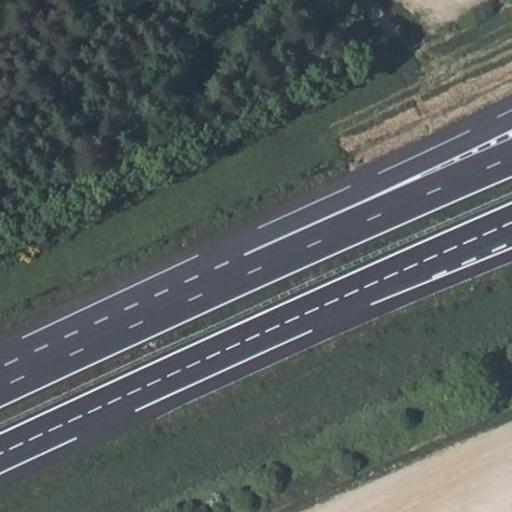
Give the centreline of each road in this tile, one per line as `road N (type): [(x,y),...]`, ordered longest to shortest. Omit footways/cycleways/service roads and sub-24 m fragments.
road 1 (motorway): [(0,453),(511,223)]
road 2 (motorway): [(354,226),(0,389)]
road 3 (motorway): [(511,118),(365,190),(354,226)]
road 4 (motorway): [(511,158),(354,226)]
